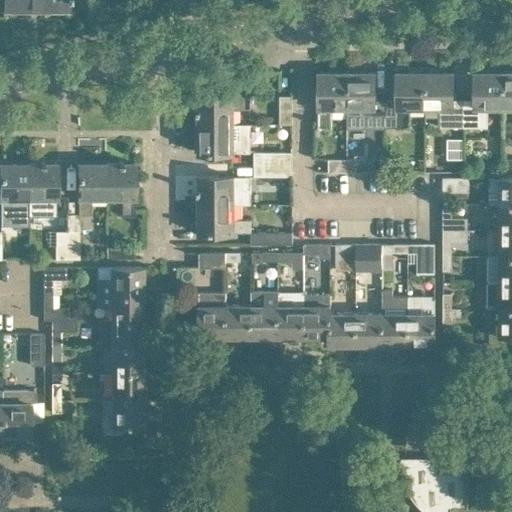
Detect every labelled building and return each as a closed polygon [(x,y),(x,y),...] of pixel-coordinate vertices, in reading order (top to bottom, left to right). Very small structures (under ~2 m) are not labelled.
[(4,0),(4,9),(68,9),(68,0),(4,0)] [(511,70),(502,71),(502,107),(511,106),(511,70)] [(331,106),(346,106),(345,71),(319,71),(319,126),(331,126),(331,106)] [(375,71),(345,71),(346,106),(363,106),(363,126),(386,126),(385,98),(375,98),(375,71)] [(397,98),(385,98),(386,126),(410,126),(410,107),(425,107),(425,71),(397,71),(397,98)] [(453,71),(425,71),(425,107),(441,107),(441,126),(464,126),(464,98),(453,98),(453,71)] [(475,71),(475,98),(464,98),(464,126),(488,126),(488,107),(502,107),(502,71),(475,71)] [(280,95),(280,123),(292,122),(292,94),(280,95)] [(199,111),(199,123),(233,123),(233,109),(250,109),(250,95),(198,95),(199,107),(197,107),(197,111),(199,111)] [(251,139),(233,139),(233,123),(199,123),(199,151),(251,151),(251,139)] [(449,157),(466,156),(465,136),(449,137),(449,157)] [(254,151),(254,163),(292,163),(292,151),(254,151)] [(511,157),(503,158),(503,171),(511,170),(511,157)] [(328,170),(346,171),(346,158),(328,158),(328,170)] [(346,158),(346,171),(356,171),(356,158),(346,158)] [(27,197),(27,215),(56,214),(56,162),(44,162),(44,160),(40,160),(40,162),(28,162),(28,197),(27,197)] [(118,160),(118,162),(107,162),(106,196),(122,196),(122,214),(134,214),(134,161),(122,162),(122,160),(118,160)] [(0,161),(0,165),(0,182),(0,223),(27,223),(27,215),(27,197),(28,197),(28,162),(0,161)] [(78,212),(66,212),(67,230),(68,258),(79,258),(79,214),(92,214),(92,196),(106,196),(107,162),(78,162),(78,212)] [(292,175),(292,163),(254,163),(254,175),(292,175)] [(199,191),(199,204),(233,204),(233,188),(251,188),(251,175),(199,175),(199,187),(197,187),(197,191),(199,191)] [(489,203),(500,203),(511,203),(511,175),(500,176),(500,192),(489,193),(489,197),(489,203)] [(443,176),(443,203),(452,203),(452,190),(469,190),(469,176),(443,176)] [(452,203),(443,203),(443,229),(467,229),(467,217),(452,216),(452,203)] [(500,229),(511,228),(511,203),(500,203),(500,229)] [(233,218),(233,204),(199,204),(199,231),(251,231),(251,243),(292,243),(292,230),(251,230),(251,218),(233,218)] [(500,256),(511,255),(511,228),(500,229),(500,254),(500,256)] [(467,240),(467,229),(443,229),(443,256),(452,256),(452,240),(467,240)] [(68,258),(67,230),(55,230),(55,258),(68,258)] [(377,242),(357,243),(357,270),(377,270),(377,242)] [(393,251),(408,251),(408,242),(393,242),(393,251)] [(435,242),(408,242),(408,251),(417,251),(417,272),(435,272),(435,242)] [(330,243),(319,243),(304,243),(304,251),(319,252),(319,257),(330,257),(330,243)] [(356,269),(356,270),(357,270),(357,243),(336,243),(336,269),(356,269)] [(134,245),(106,245),(106,257),(134,257),(134,245)] [(225,265),(225,260),(226,260),(226,250),(199,250),(199,265),(225,265)] [(226,260),(240,260),(240,250),(226,250),(226,260)] [(251,250),(251,260),(278,260),(278,250),(251,250)] [(291,250),(278,250),(278,260),(292,259),(291,250)] [(488,254),(488,279),(500,279),(499,281),(511,281),(511,255),(500,256),(500,254),(488,254)] [(443,269),(452,269),(452,256),(443,256),(443,269)] [(43,266),(43,293),(52,293),(52,278),(66,278),(66,266),(43,266)] [(98,280),(98,293),(142,292),(142,266),(111,266),(111,280),(98,280)] [(488,279),(487,306),(499,306),(499,307),(511,307),(511,281),(499,281),(500,279),(488,279)] [(252,289),(252,304),(252,335),(278,335),(278,295),(279,295),(279,289),(252,289)] [(199,290),(199,335),(226,335),(226,304),(226,290),(199,290)] [(452,291),(443,291),(443,308),(452,308),(452,306),(452,291)] [(98,293),(98,300),(98,302),(106,302),(106,316),(98,316),(98,319),(142,319),(142,292),(98,293)] [(304,296),(303,335),(329,335),(330,335),(330,304),(331,304),(331,292),(303,292),(303,296),(304,296)] [(52,307),(52,293),(43,293),(43,319),(51,319),(66,319),(66,318),(66,307),(52,307)] [(432,293),(407,294),(408,313),(408,342),(435,342),(435,298),(432,298),(432,293)] [(278,295),(278,335),(303,335),(304,296),(303,296),(279,295),(278,295)] [(226,335),(252,335),(252,304),(226,304),(226,335)] [(329,335),(329,343),(357,343),(357,313),(332,313),(332,304),(331,304),(330,304),(330,335),(329,335)] [(452,306),(452,308),(443,308),(443,321),(451,321),(451,314),(459,315),(460,306),(452,306)] [(501,333),(511,333),(511,307),(499,307),(499,306),(487,306),(486,306),(486,345),(501,345),(501,333)] [(357,313),(357,343),(358,343),(358,347),(370,346),(370,343),(382,342),(382,313),(357,313)] [(382,313),(382,342),(408,342),(408,313),(382,313)] [(66,318),(66,319),(51,319),(51,345),(60,345),(60,330),(75,330),(75,318),(66,318)] [(98,344),(111,344),(111,345),(142,344),(142,319),(98,319),(98,344)] [(43,364),(43,332),(29,332),(29,364),(43,364)] [(142,344),(111,345),(111,371),(142,371),(142,344)] [(51,359),(60,359),(60,345),(51,345),(51,359)] [(142,371),(111,371),(111,397),(142,397),(142,371)] [(50,381),(51,397),(60,397),(60,381),(50,381)] [(35,388),(1,388),(1,432),(29,431),(29,401),(35,401),(35,388)] [(51,411),(72,410),(72,398),(60,398),(60,397),(51,397),(51,411)] [(118,434),(124,429),(124,423),(142,423),(142,397),(111,397),(101,397),(101,428),(106,434),(118,434)] [(484,511),(485,506),(467,506),(468,468),(453,468),(453,471),(437,471),(438,456),(401,456),(402,467),(403,475),(405,482),(410,492),(414,498),(419,504),(424,510),(423,511),(484,511)]
